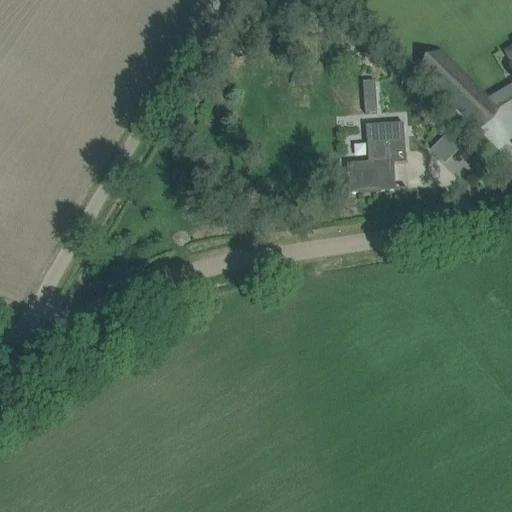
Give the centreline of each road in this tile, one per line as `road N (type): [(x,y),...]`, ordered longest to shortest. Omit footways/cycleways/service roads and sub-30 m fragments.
road 1 (unclassified): [(5,351),(235,266),(511,230)]
road 2 (unclassified): [(5,351),(211,0)]
